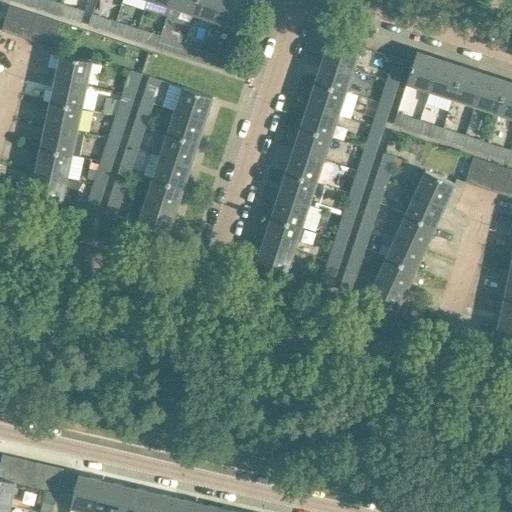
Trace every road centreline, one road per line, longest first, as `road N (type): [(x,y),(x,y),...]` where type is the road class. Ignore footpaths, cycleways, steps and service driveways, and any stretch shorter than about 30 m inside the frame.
road 1 (residential): [(0,430),(342,511)]
road 2 (residential): [(201,301),(302,0)]
road 3 (residential): [(432,376),(201,301)]
road 4 (residential): [(201,301),(0,236)]
road 5 (residential): [(432,376),(486,203)]
road 6 (residential): [(347,0),(511,53)]
